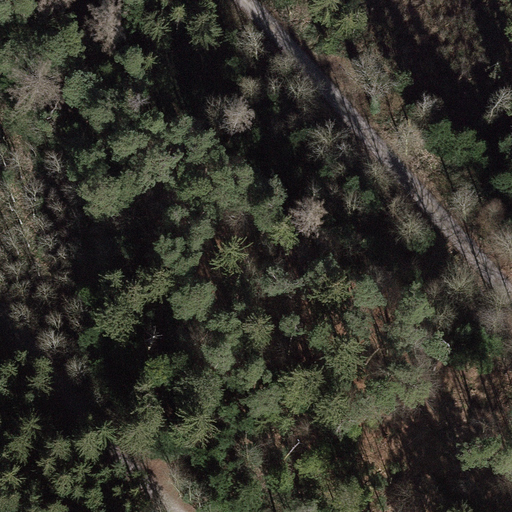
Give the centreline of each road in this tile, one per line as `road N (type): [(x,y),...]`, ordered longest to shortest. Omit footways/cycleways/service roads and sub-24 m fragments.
road 1 (track): [(240,0),(511,298)]
road 2 (track): [(176,511),(105,442),(0,311)]
